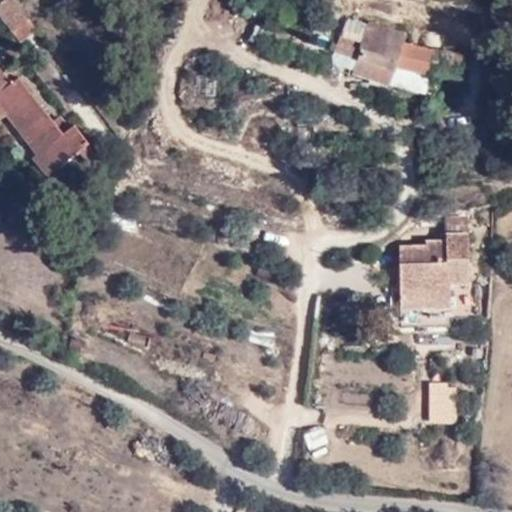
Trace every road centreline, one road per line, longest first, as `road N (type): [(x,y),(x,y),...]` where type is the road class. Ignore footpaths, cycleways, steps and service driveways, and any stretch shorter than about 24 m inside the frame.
road 1 (unclassified): [(0,342),(151,408),(229,462)]
road 2 (unclassified): [(229,462),(306,495),(417,511)]
